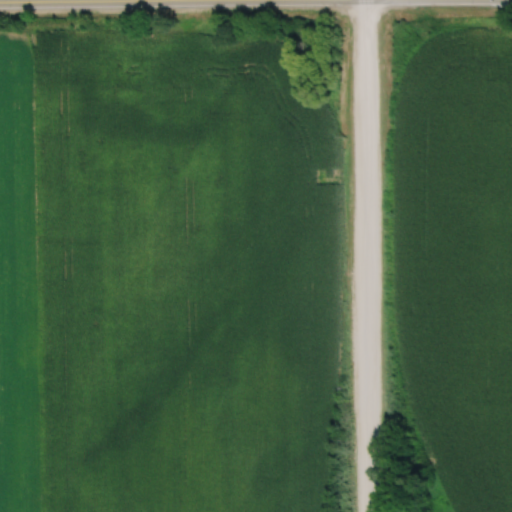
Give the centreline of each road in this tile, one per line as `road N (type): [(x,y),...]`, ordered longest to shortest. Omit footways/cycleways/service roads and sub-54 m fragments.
road 1 (residential): [(364,0),(368,511)]
road 2 (tertiary): [(0,2),(205,0)]
